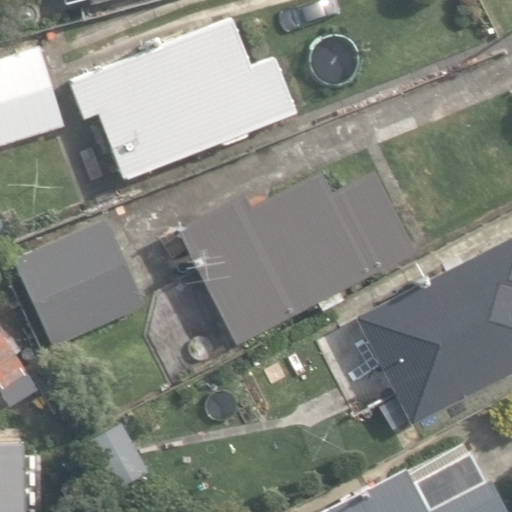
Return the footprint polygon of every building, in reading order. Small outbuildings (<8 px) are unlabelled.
[(97,109),(124,176),(294,109),(273,56),(249,65),(234,28),(229,16),(199,28),(69,79),(83,115),(97,109)] [(0,142),(63,123),(39,43),(0,55),(0,142)] [(177,226),(235,340),(317,299),(321,308),(345,296),(340,285),(415,247),(374,167),(330,190),(319,168),(250,204),(244,192),(177,226)] [(13,257),(51,343),(143,302),(105,215),(13,257)] [(511,232),(356,311),(412,421),(511,370),(511,232)] [(510,511),(490,473),(486,475),(471,447),(412,478),(405,464),(314,511),(510,511)]
